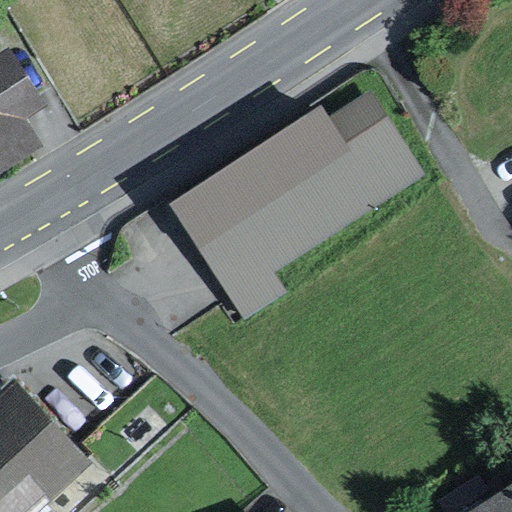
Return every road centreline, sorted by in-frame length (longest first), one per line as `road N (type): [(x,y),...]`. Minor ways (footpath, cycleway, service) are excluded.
road 1 (primary): [(46,202),(361,0)]
road 2 (residential): [(94,284),(323,511)]
